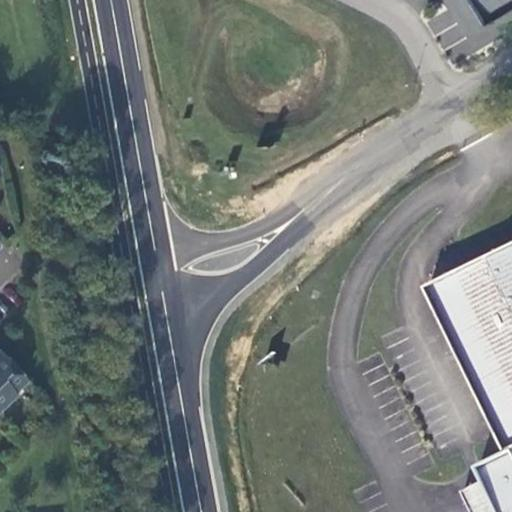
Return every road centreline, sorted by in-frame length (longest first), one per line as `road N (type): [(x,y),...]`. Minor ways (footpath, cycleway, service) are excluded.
road 1 (secondary): [(95,0),(143,295)]
road 2 (secondary): [(160,232),(122,0)]
road 3 (secondary): [(143,295),(178,511)]
road 4 (secondary): [(213,511),(183,339)]
road 5 (tertiary): [(455,101),(316,202)]
road 6 (unclassified): [(455,101),(406,26),(367,0)]
road 7 (tertiary): [(222,291),(316,202)]
